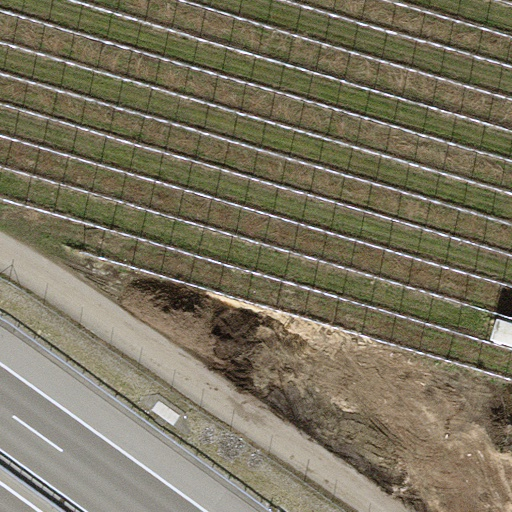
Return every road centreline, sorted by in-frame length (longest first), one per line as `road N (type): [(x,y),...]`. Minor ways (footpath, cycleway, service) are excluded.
road 1 (track): [(386,511),(168,353),(0,256)]
road 2 (trunk): [(142,511),(0,409)]
